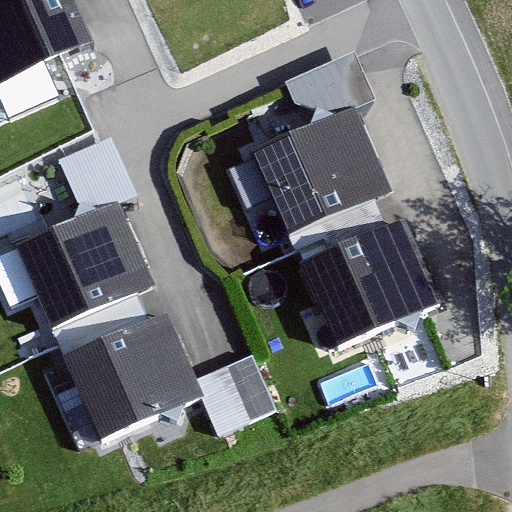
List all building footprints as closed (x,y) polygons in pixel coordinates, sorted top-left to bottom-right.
[(0,0),(0,89),(85,59),(63,0),(0,0)] [(355,49),(295,65),(307,111),(368,95),(355,49)] [(353,112),(258,151),(292,235),(388,196),(353,112)] [(63,147),(80,203),(132,187),(115,131),(63,147)] [(120,209),(17,244),(45,325),(148,289),(120,209)] [(400,221),(308,261),(342,340),(434,300),(400,221)] [(160,322),(70,360),(102,435),(191,397),(160,322)]
